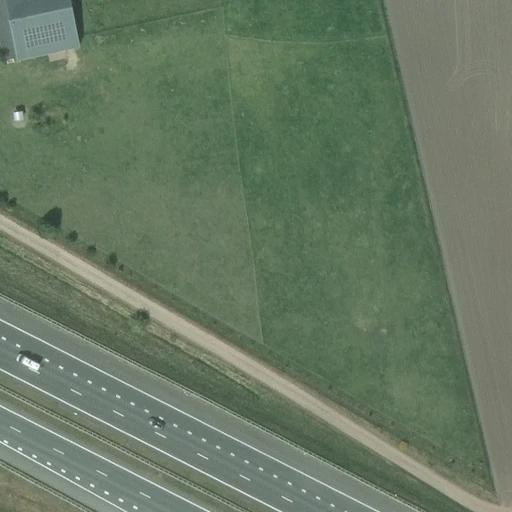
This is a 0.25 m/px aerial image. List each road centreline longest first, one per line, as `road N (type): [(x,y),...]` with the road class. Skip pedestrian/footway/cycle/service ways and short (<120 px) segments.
road 1 (track): [(0,223),(498,511)]
road 2 (motorway): [(310,511),(0,354)]
road 3 (motorway): [(0,425),(171,511)]
